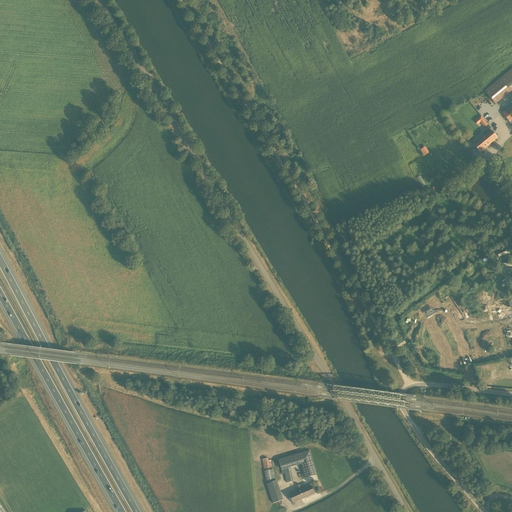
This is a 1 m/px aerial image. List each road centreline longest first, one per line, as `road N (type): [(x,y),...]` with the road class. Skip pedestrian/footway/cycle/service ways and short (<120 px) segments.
road 1 (unclassified): [(377,451),(99,0)]
road 2 (track): [(407,386),(182,0)]
road 3 (motorway): [(138,511),(0,257)]
road 4 (motorway): [(0,295),(120,511)]
road 5 (unclassified): [(463,488),(402,406),(407,386)]
